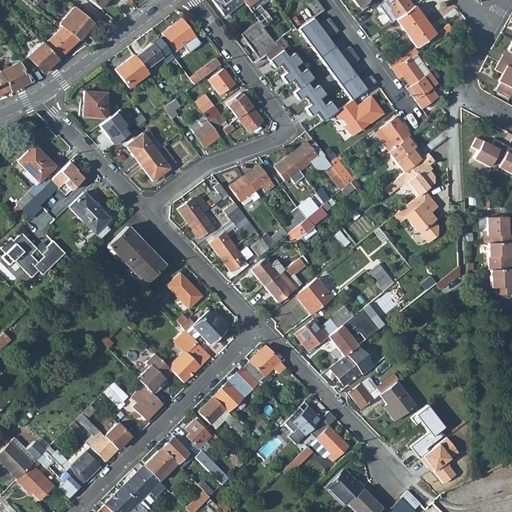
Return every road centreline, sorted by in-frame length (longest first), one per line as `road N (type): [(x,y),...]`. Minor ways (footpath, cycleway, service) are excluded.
road 1 (residential): [(148,214),(205,166),(279,137),(287,126),(192,0)]
road 2 (residential): [(259,328),(74,511)]
road 3 (residential): [(259,328),(410,483)]
road 4 (residential): [(38,95),(148,214)]
road 5 (tertiary): [(38,95),(167,0)]
road 6 (residential): [(148,214),(259,328)]
road 7 (residential): [(326,0),(420,125)]
